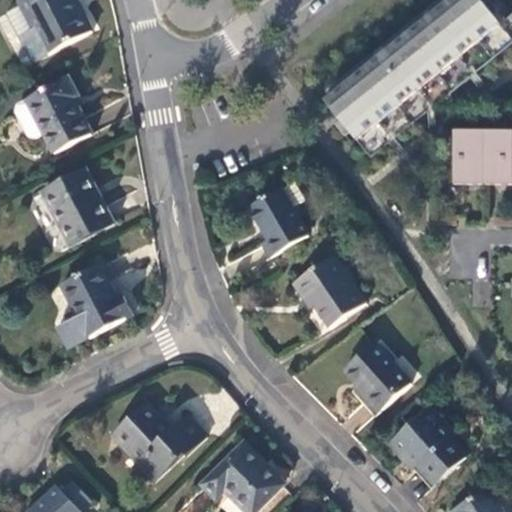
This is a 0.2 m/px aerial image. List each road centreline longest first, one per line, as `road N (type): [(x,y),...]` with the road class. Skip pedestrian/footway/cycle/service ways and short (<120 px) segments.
road 1 (residential): [(150,65),(200,324)]
road 2 (residential): [(200,324),(381,511)]
road 3 (residential): [(200,324),(0,433)]
road 4 (residential): [(289,0),(209,55),(150,65)]
